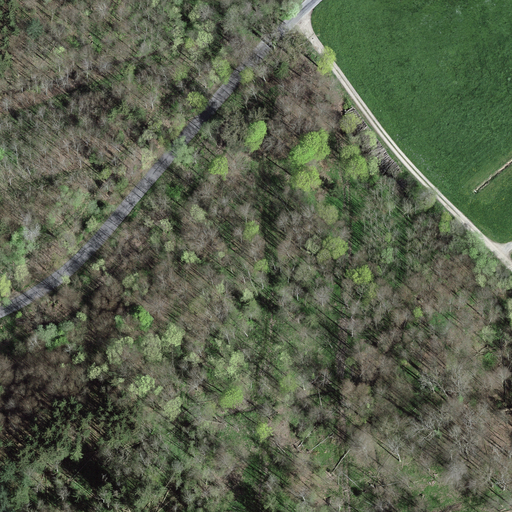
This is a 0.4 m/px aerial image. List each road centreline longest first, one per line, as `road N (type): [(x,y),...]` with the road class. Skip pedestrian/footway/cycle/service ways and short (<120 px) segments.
road 1 (tertiary): [(314,0),(75,263),(0,311)]
road 2 (track): [(299,13),(404,164),(511,265)]
